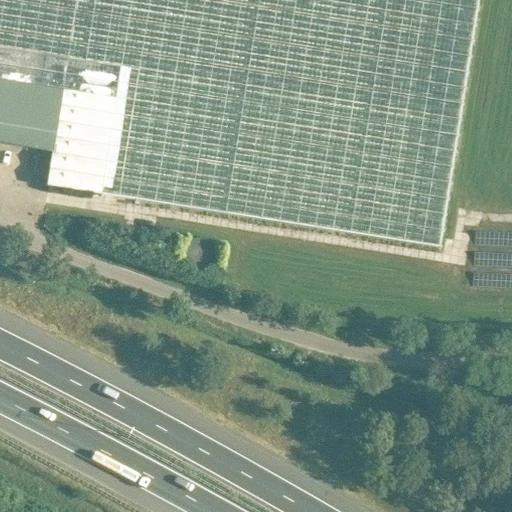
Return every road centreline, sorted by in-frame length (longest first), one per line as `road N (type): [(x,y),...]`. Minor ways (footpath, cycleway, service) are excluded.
road 1 (unclassified): [(511,360),(378,353),(271,330),(0,228)]
road 2 (motorway): [(332,511),(0,329)]
road 3 (motorway): [(0,407),(201,511)]
